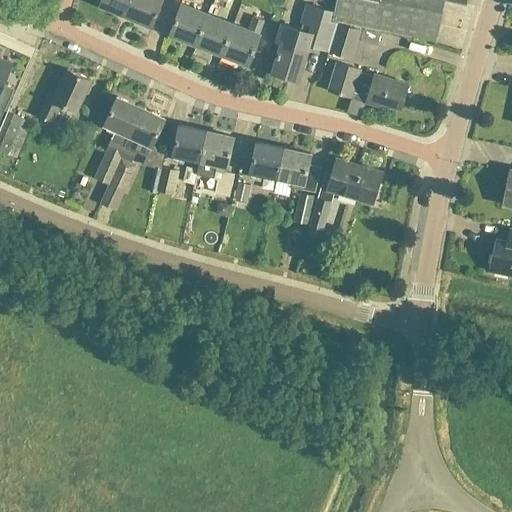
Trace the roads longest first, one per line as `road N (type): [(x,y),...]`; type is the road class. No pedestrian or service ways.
road 1 (residential): [(421,328),(137,253),(0,201)]
road 2 (unclassified): [(64,0),(71,36),(221,99),(448,158)]
road 3 (residential): [(421,328),(448,158)]
road 4 (unclassified): [(448,158),(492,0)]
road 5 (unclassified): [(406,464),(421,395),(421,328)]
